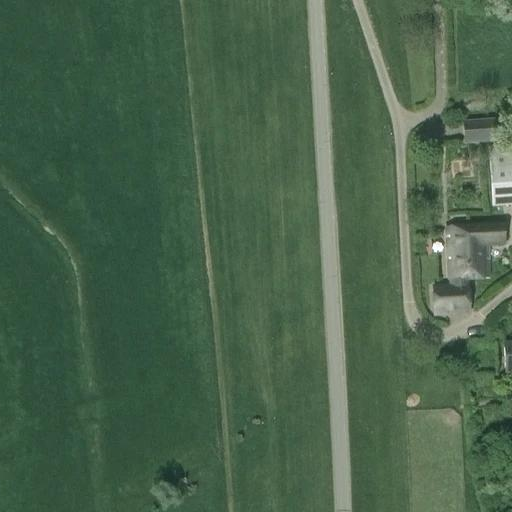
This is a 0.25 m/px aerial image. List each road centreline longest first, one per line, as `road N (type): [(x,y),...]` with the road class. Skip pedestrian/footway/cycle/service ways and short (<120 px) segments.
road 1 (tertiary): [(338,511),(311,0)]
road 2 (unclassified): [(356,0),(399,128),(410,318),(436,334),(462,332),(511,289)]
